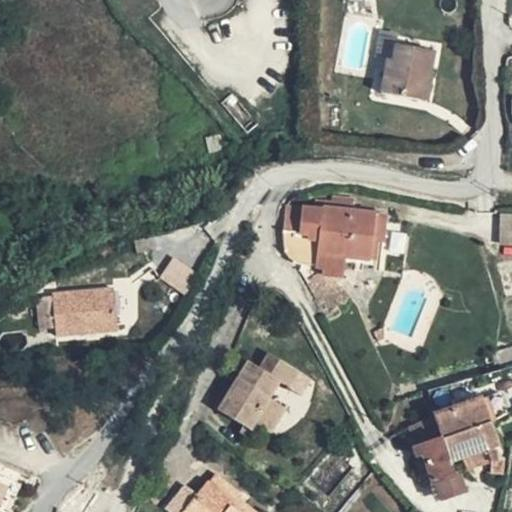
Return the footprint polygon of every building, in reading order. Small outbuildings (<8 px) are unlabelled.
[(380,92),(419,98),(425,69),(432,70),(436,49),(395,43),(392,57),(386,56),(380,92)] [(425,69),(419,98),(427,100),(432,70),(425,69)] [(221,147),(218,133),(210,134),(214,149),(221,147)] [(377,242),(321,208),(298,206),(296,236),(319,238),(318,256),(375,261),(377,242)] [(385,214),(321,208),(377,242),(383,243),(385,214)] [(511,214),(501,214),(500,245),(511,245),(511,214)] [(160,277),(181,290),(193,271),(172,258),(160,277)] [(327,312),(350,297),(324,272),(310,281),(327,312)] [(108,290),(46,295),(50,337),(112,331),(108,290)] [(224,393),(218,403),(255,425),(260,428),(270,434),(284,409),(271,400),(280,384),(288,388),(296,373),(267,355),(258,369),(247,363),(228,395),(224,393)] [(480,400),(488,420),(504,414),(496,394),(480,400)] [(480,400),(434,416),(441,438),(465,429),(488,420),(480,400)] [(255,425),(218,403),(214,410),(243,427),(251,432),(255,425)] [(433,416),(402,427),(408,445),(439,434),(433,416)] [(474,455),(498,446),(488,420),(465,429),(474,455)] [(260,428),(255,425),(251,432),(256,435),(260,428)] [(251,432),(243,427),(239,433),(253,441),(256,435),(251,432)] [(449,463),(474,455),(465,429),(441,438),(417,448),(431,487),(434,486),(455,478),(449,463)] [(216,472),(209,481),(235,502),(239,497),(242,493),(216,472)] [(457,477),(455,478),(434,486),(439,501),(463,492),(457,477)] [(237,511),(231,507),(235,502),(209,481),(198,496),(188,487),(167,511),(237,511)] [(231,507),(237,511),(256,511),(239,497),(235,502),(231,507)]
